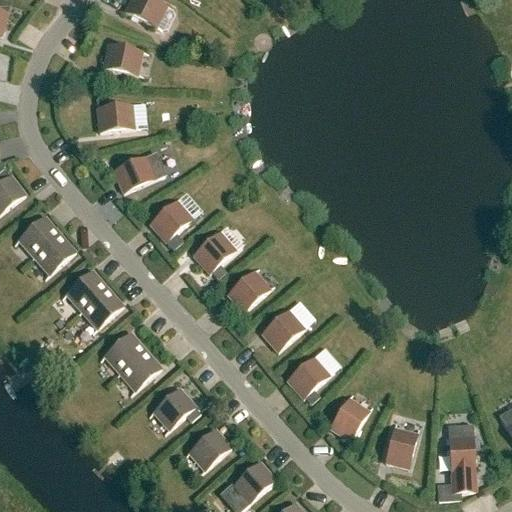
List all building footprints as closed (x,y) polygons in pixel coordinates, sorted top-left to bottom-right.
[(142,0),(133,0),(125,18),(156,33),(167,12),(142,0)] [(0,5),(0,16),(8,19),(11,9),(0,5)] [(0,41),(1,42),(8,19),(0,16),(0,41)] [(108,51),(103,74),(138,82),(142,58),(108,51)] [(96,104),(97,115),(110,113),(109,103),(96,104)] [(132,111),(97,115),(99,139),(135,135),(132,111)] [(146,163),(114,177),(124,199),(156,185),(146,163)] [(0,188),(1,189),(0,190),(0,220),(26,201),(11,182),(4,174),(0,177),(0,188)] [(177,207),(150,230),(166,248),(177,239),(193,225),(177,207)] [(45,223),(19,246),(34,264),(61,240),(45,223)] [(239,254),(245,249),(230,229),(224,234),(239,254)] [(220,238),(194,262),(209,280),(236,256),(220,238)] [(183,247),(177,239),(166,248),(173,256),(183,247)] [(61,240),(34,264),(49,281),(76,258),(61,240)] [(93,277),(66,300),(82,318),(108,294),(93,277)] [(254,277),(228,301),(244,319),(270,296),(254,277)] [(108,294),(82,318),(97,335),(124,312),(108,294)] [(289,317),(262,340),(278,358),(305,335),(289,317)] [(131,339),(104,362),(120,380),(147,357),(131,339)] [(147,357),(120,380),(135,397),(162,374),(147,357)] [(314,364),(287,387),(303,405),(330,382),(314,364)] [(180,395),(153,418),(169,436),(196,413),(180,395)] [(349,405),(330,434),(350,447),(369,417),(349,405)] [(511,414),(500,422),(511,441),(511,414)] [(449,434),(449,444),(451,479),(452,490),(437,490),(438,507),(461,505),(461,501),(476,500),(475,478),(473,443),(473,432),(449,434)] [(394,434),(385,468),(409,474),(417,440),(394,434)] [(216,436),(189,459),(205,477),(231,454),(216,436)] [(246,511),(276,486),(260,468),(233,492),(241,501),(231,510),(233,511),(246,511)]
